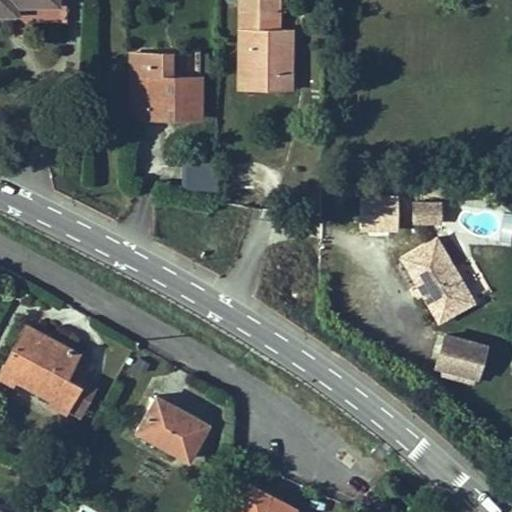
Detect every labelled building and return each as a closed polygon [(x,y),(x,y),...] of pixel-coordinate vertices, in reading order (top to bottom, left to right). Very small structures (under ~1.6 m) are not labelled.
[(55,3),(55,0),(0,0),(0,14),(14,15),(14,4),(55,3)] [(289,89),(290,27),(280,27),(280,11),(277,11),(277,0),(240,0),(239,88),(289,89)] [(200,117),(200,76),(170,76),(171,53),(131,53),(131,117),(200,117)] [(213,196),(214,167),(185,167),(184,196),(213,196)] [(438,222),(438,202),(413,201),(413,222),(438,222)] [(473,298),(436,234),(401,254),(439,318),(473,298)] [(65,371),(76,350),(25,322),(0,368),(0,376),(14,384),(18,377),(50,394),(47,400),(81,418),(97,388),(65,371)] [(487,342),(446,331),(437,364),(479,375),(487,342)] [(189,454),(210,417),(155,387),(134,424),(189,454)] [(294,511),(300,501),(251,476),(232,511),(294,511)] [(16,511),(17,509),(0,503),(0,511),(16,511)]
